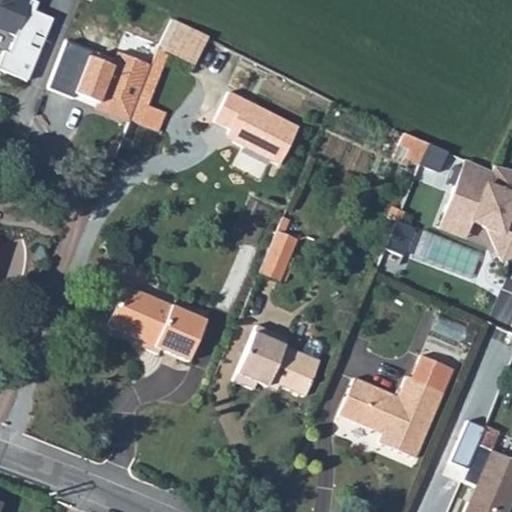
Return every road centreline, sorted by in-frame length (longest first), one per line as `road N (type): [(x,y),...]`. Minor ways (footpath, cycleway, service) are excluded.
road 1 (unknown): [(0,395),(39,324),(60,249),(63,180),(41,126),(38,94),(60,9)]
road 2 (residential): [(0,450),(146,511)]
